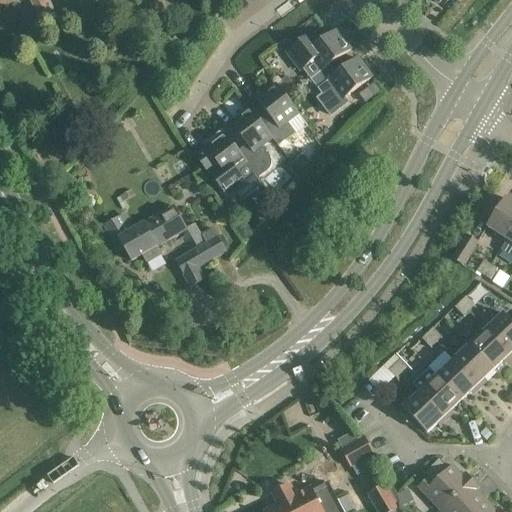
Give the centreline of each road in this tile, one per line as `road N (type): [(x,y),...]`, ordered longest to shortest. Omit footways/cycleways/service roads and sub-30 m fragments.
road 1 (tertiary): [(195,409),(269,370),(329,319),(384,251),(464,104)]
road 2 (secondary): [(131,395),(59,302),(0,181)]
road 3 (residential): [(177,119),(232,43),(289,0)]
road 4 (residential): [(464,104),(371,0)]
road 5 (unclassified): [(17,511),(121,436)]
